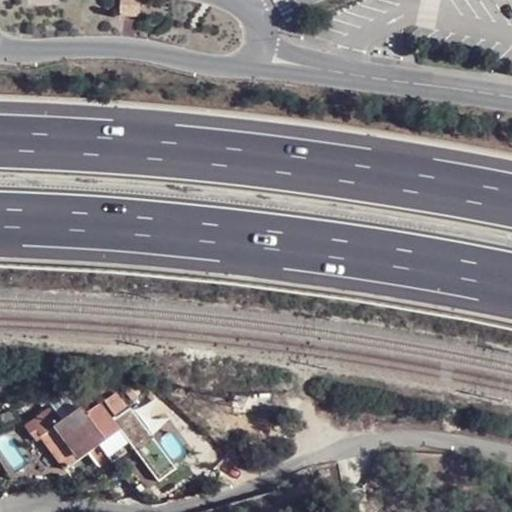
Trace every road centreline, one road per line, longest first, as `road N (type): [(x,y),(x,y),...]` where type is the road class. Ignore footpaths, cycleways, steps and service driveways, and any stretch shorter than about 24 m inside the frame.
road 1 (motorway): [(0,217),(179,226),(346,246),(511,278)]
road 2 (motorway): [(511,196),(192,149),(0,136)]
road 3 (residential): [(511,460),(446,440),(390,438),(316,450),(262,480),(166,511)]
road 4 (residential): [(0,50),(103,46),(238,64)]
road 5 (residential): [(511,96),(316,68)]
